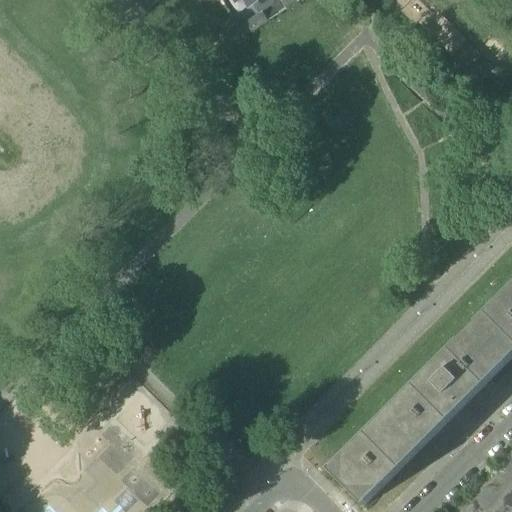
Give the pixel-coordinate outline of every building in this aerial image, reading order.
[(151,9),(150,8),(142,0),(127,0),(144,16),(151,9)] [(279,0),(285,9),(296,2),(294,0),(279,0)] [(415,27),(418,23),(429,12),(429,11),(417,0),(398,0),(397,2),(404,9),(401,13),(415,27)] [(429,12),(418,23),(452,57),(436,73),(466,102),(495,71),(432,8),(429,11),(429,12)] [(262,13),(239,28),(245,37),(268,22),(267,21),(262,13)] [(511,289),(491,311),(332,469),(332,468),(329,472),(364,507),(367,504),(428,444),(511,359),(511,289)] [(511,511),(511,453),(453,511),(511,511)] [(144,507),(164,494),(142,462),(122,476),(144,507)]
